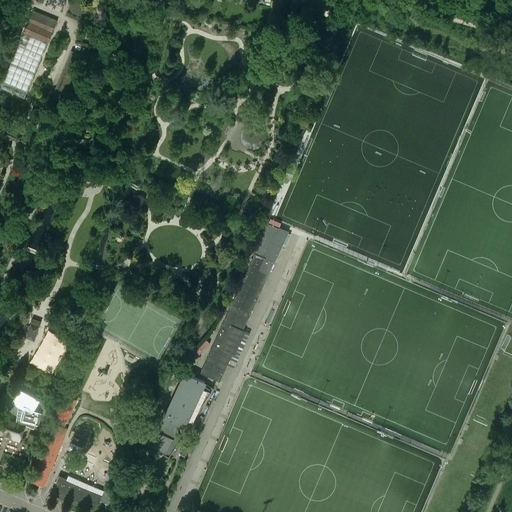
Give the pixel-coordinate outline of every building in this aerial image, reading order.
[(33,10),(0,87),(24,97),(57,20),(33,10)] [(143,26),(148,28),(152,13),(142,10),(137,25),(143,26)] [(284,199),(279,211),(290,216),(295,204),(284,199)] [(271,208),(266,221),(293,233),(298,220),(271,208)] [(264,221),(251,249),(273,259),(286,231),(264,221)] [(200,372),(219,381),(222,375),(220,374),(223,369),(225,370),(232,353),(235,354),(245,331),(243,329),(246,324),(243,323),(246,318),(248,319),(253,307),(273,262),(274,262),(254,253),(229,310),(231,311),(228,316),(226,315),(205,361),(207,362),(205,367),(203,366),(200,372)] [(26,337),(34,339),(40,321),(32,318),(26,337)] [(154,430),(148,443),(164,450),(163,452),(164,453),(165,454),(165,455),(166,455),(168,455),(167,455),(169,456),(171,453),(180,439),(179,439),(178,438),(177,437),(177,436),(176,434),(176,433),(176,431),(176,430),(177,428),(178,427),(178,426),(180,425),(181,424),(182,423),(183,423),(185,423),(186,423),(188,423),(189,423),(189,424),(190,424),(197,413),(198,412),(200,411),(201,410),(202,409),(202,408),(203,407),(203,406),(204,404),(204,403),(211,391),(202,386),(203,385),(205,381),(198,378),(197,378),(195,377),(185,372),(182,378),(184,379),(178,392),(176,391),(171,402),(172,403),(170,409),(168,408),(167,410),(165,408),(155,430),(154,430)] [(0,415),(0,433),(20,440),(25,425),(24,425),(24,424),(33,428),(35,424),(38,424),(41,411),(32,409),(38,398),(21,388),(13,402),(19,405),(17,421),(17,422),(0,415)] [(65,395),(56,417),(60,418),(66,421),(67,421),(76,399),(65,395)] [(196,432),(203,418),(200,416),(192,429),(196,432)] [(53,429),(32,481),(43,486),(64,433),(61,432),(66,421),(60,418),(55,430),(53,429)] [(183,446),(179,452),(184,456),(189,449),(183,446)] [(94,511),(102,496),(66,480),(67,478),(59,475),(56,482),(58,483),(53,494),(93,511),(94,511)]
